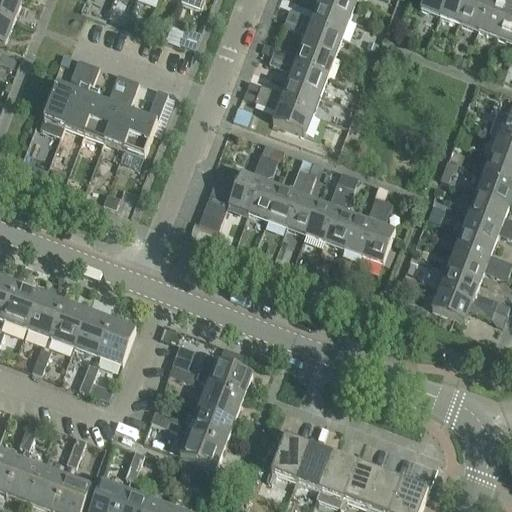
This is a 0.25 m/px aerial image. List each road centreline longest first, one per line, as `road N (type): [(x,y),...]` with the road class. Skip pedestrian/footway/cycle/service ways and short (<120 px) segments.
road 1 (tertiary): [(484,424),(456,405),(169,297)]
road 2 (residential): [(140,286),(246,0)]
road 3 (residential): [(169,297),(119,428),(0,382)]
road 4 (tertiary): [(140,286),(0,233)]
